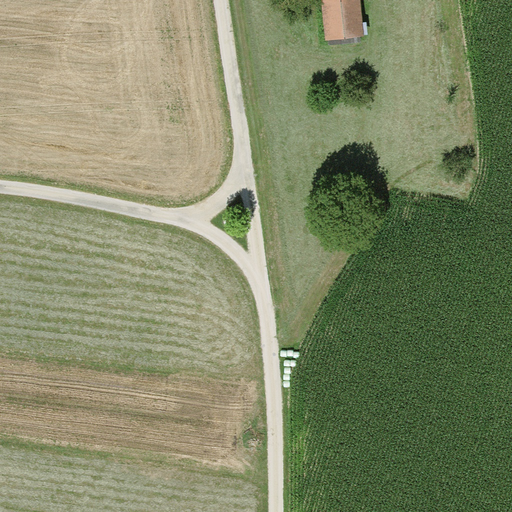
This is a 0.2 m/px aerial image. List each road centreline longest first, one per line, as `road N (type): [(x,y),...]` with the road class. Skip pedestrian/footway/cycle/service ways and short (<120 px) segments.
road 1 (track): [(280,511),(243,101),(225,0)]
road 2 (track): [(0,187),(190,221),(259,280)]
